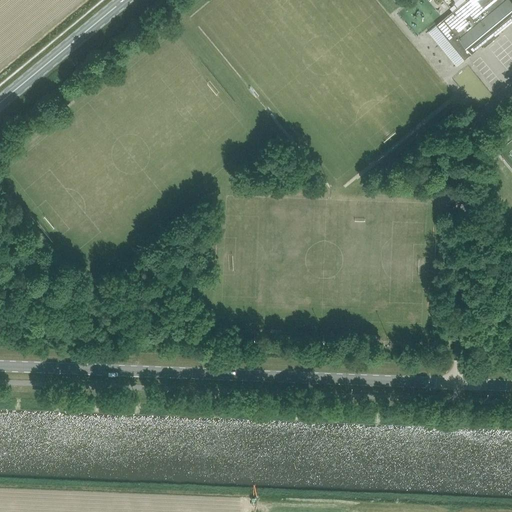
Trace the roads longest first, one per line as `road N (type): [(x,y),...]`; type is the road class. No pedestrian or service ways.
road 1 (unclassified): [(456,384),(0,366)]
road 2 (unclassified): [(456,384),(467,142),(511,97)]
road 3 (primary): [(0,102),(123,0)]
